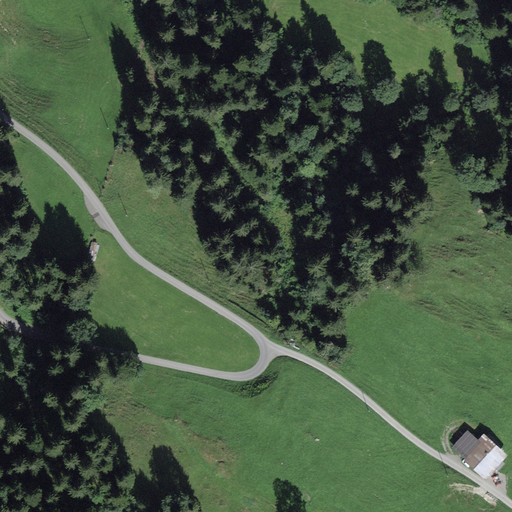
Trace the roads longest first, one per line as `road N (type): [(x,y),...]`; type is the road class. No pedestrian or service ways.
road 1 (track): [(0,315),(54,342),(227,376),(250,374),(265,353),(248,328),(137,258),(71,171),(0,113)]
road 2 (track): [(511,506),(318,365),(265,347)]
